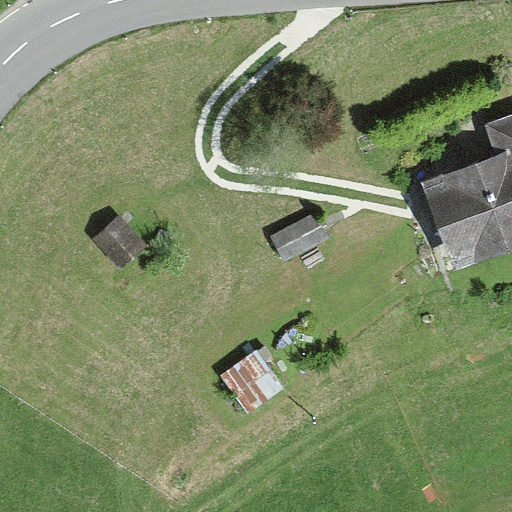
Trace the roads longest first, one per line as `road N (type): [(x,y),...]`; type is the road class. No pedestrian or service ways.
road 1 (unknown): [(321,0),(247,118),(237,153),(272,184),(353,200)]
road 2 (primary): [(0,69),(47,30),(130,0)]
